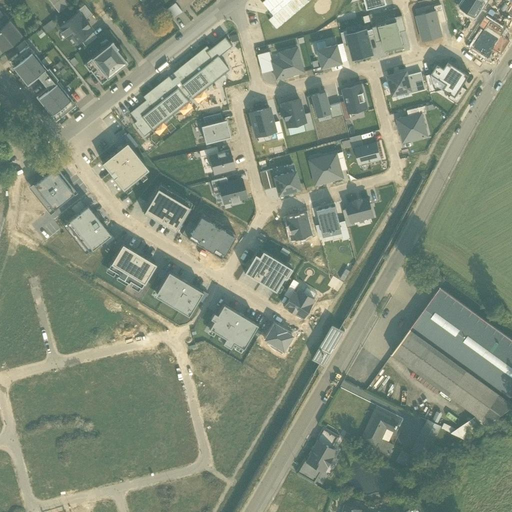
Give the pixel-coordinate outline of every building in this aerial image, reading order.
[(64,0),(56,0),(51,4),(58,13),(68,4),(64,0)] [(158,6),(153,0),(147,0),(142,4),(149,13),(158,6)] [(276,29),(309,0),(265,0),(262,3),(273,16),(268,20),(276,29)] [(364,0),(367,9),(385,5),(386,4),(384,0),(364,0)] [(464,0),(459,8),(475,18),(486,1),(484,0),(464,0)] [(175,4),(166,11),(173,19),(182,12),(175,4)] [(435,11),(438,24),(445,22),(441,6),(434,7),(435,11)] [(435,11),(416,16),(423,42),(442,37),(438,24),(435,11)] [(78,13),(59,28),(68,39),(70,37),(76,43),(85,36),(92,31),(78,13)] [(0,15),(0,27),(3,25),(9,20),(4,14),(1,17),(0,15)] [(395,18),(396,22),(399,32),(405,31),(402,16),(395,18)] [(501,35),(505,30),(485,17),(479,26),(484,29),(472,47),(487,57),(492,50),(502,35),(501,35)] [(3,25),(0,27),(0,49),(1,51),(21,35),(9,20),(3,25)] [(52,20),(42,25),(44,31),(55,25),(52,20)] [(396,22),(378,26),(382,41),(385,51),(403,47),(399,32),(396,22)] [(382,41),(378,26),(372,28),(373,30),(374,35),(376,42),(382,41)] [(366,29),(347,35),(349,44),(353,60),(373,55),(368,37),(374,35),(373,30),(367,32),(366,29)] [(343,45),(349,44),(347,35),(346,32),(340,33),(343,45)] [(510,41),(502,35),(492,50),(501,55),(510,41)] [(133,123),(144,136),(151,130),(152,131),(189,101),(185,97),(189,94),(192,98),(229,69),(218,56),(232,46),(225,37),(209,49),(206,46),(172,73),(175,77),(171,80),(168,76),(142,96),(145,100),(129,113),(136,121),(133,123)] [(90,70),(101,83),(127,62),(115,47),(114,48),(109,42),(85,62),(90,68),(88,69),(89,71),(90,70)] [(342,63),(337,45),(318,50),(322,68),(342,63)] [(274,70),(276,79),(303,72),(297,49),(280,53),(282,59),(272,62),(274,70)] [(12,67),(27,85),(45,69),(31,52),(12,67)] [(262,73),(274,70),(272,62),(271,62),(269,52),(257,55),(262,73)] [(462,87),(469,75),(448,61),(444,68),(437,64),(431,74),(435,91),(443,89),(451,94),(455,97),(462,87)] [(411,90),(407,76),(406,72),(388,77),(393,95),(410,90),(411,90)] [(421,72),(407,76),(411,90),(410,90),(411,93),(425,90),(421,72)] [(430,93),(435,91),(431,74),(425,76),(430,93)] [(37,97),(50,114),(70,99),(56,82),(37,97)] [(368,109),(361,85),(343,90),(346,101),(349,114),(368,109)] [(467,90),(462,87),(455,97),(451,94),(448,98),(458,104),(467,90)] [(325,93),(312,96),(317,117),(330,113),(331,113),(329,106),(325,93)] [(299,100),(281,104),(283,112),(282,112),(284,119),(285,119),(287,127),(303,123),(305,122),(303,114),(299,100)] [(346,101),(340,103),(343,116),(345,120),(350,118),(349,114),(346,101)] [(340,103),(329,106),(331,113),(330,113),(332,119),(343,116),(340,103)] [(407,111),(409,117),(421,114),(426,113),(424,106),(407,111)] [(275,132),(268,107),(250,112),(256,137),(275,132)] [(203,118),(205,125),(222,121),(220,113),(203,118)] [(310,113),(303,114),(305,122),(303,123),(305,132),(314,130),(310,113)] [(409,117),(398,120),(404,142),(427,136),(421,114),(409,117)] [(226,120),(222,121),(205,125),(201,126),(205,144),(230,137),(226,120)] [(273,123),(278,140),(283,139),(279,121),(273,123)] [(126,143),(132,150),(138,146),(128,133),(123,138),(126,143)] [(354,148),(363,146),(360,135),(349,138),(352,149),(354,148)] [(381,159),(377,142),(363,146),(354,148),(359,165),(381,159)] [(126,143),(101,163),(110,174),(113,171),(117,175),(114,178),(123,189),(148,169),(132,150),(126,143)] [(230,150),(208,155),(213,175),(235,169),(230,150)] [(336,154),(341,171),(347,170),(342,152),(336,154)] [(336,154),(309,161),(315,185),(343,178),(341,171),(336,154)] [(288,174),(274,177),(276,187),(278,195),(299,189),(293,164),(286,166),(288,174)] [(76,192),(55,165),(32,183),(39,191),(35,194),(44,205),(47,202),(54,210),(76,192)] [(276,187),(274,177),(272,170),(259,173),(264,190),(276,187)] [(214,194),(221,192),(219,186),(227,183),(226,178),(211,182),(214,194)] [(219,186),(221,192),(223,203),(231,201),(231,203),(239,201),(238,199),(246,197),(242,180),(227,183),(219,186)] [(190,207),(156,187),(141,211),(176,232),(190,207)] [(354,202),(347,204),(348,209),(352,222),(373,216),(368,198),(361,200),(361,199),(354,201),(354,202)] [(76,215),(85,207),(80,201),(71,209),(76,215)] [(65,223),(89,252),(111,234),(87,205),(85,207),(76,215),(65,223)] [(335,206),(318,211),(321,224),(324,236),(332,233),(334,239),(343,237),(341,231),(342,231),(339,222),(335,206)] [(347,228),(353,226),(352,222),(348,209),(342,210),(345,221),(347,228)] [(285,219),(290,240),(311,235),(312,234),(310,227),(307,213),(285,219)] [(188,238),(188,239),(201,247),(203,245),(207,247),(205,249),(220,258),(235,234),(226,229),(225,231),(219,228),(221,225),(215,222),(214,225),(208,221),(209,219),(202,214),(196,225),(188,238)] [(181,234),(188,238),(196,225),(189,221),(181,234)] [(345,221),(339,222),(342,231),(341,231),(343,237),(343,239),(350,237),(347,228),(345,221)] [(318,237),(324,236),(321,224),(315,225),(318,237)] [(318,237),(315,225),(310,227),(312,234),(311,235),(313,245),(320,243),(318,237)] [(179,236),(177,241),(214,260),(216,256),(179,236)] [(155,264),(122,244),(108,268),(119,274),(117,276),(128,283),(130,281),(141,288),(155,264)] [(291,268),(262,251),(259,257),(255,254),(244,272),(275,290),(283,276),(286,277),(291,268)] [(190,312),(202,292),(186,282),(186,283),(182,281),(183,280),(168,271),(156,292),(161,295),(159,298),(174,307),(176,304),(181,307),(179,310),(184,313),(186,309),(190,312)] [(284,295),(289,298),(293,292),(298,283),(293,280),(284,295)] [(511,394),(511,339),(440,287),(392,353),(478,415),(488,422),(511,405),(511,402),(507,399),(507,398),(511,394)] [(289,298),(284,307),(303,318),(314,300),(302,293),(296,294),(293,292),(289,298)] [(239,313),(223,304),(217,314),(213,312),(210,318),(213,320),(209,328),(225,338),(222,343),(230,348),(233,343),(243,348),(257,324),(243,316),(242,317),(238,314),(239,313)] [(274,323),(264,340),(271,344),(269,346),(281,353),(292,336),(285,332),(285,330),(274,323)] [(328,324),(311,359),(325,365),(341,329),(328,324)] [(84,396),(106,391),(100,366),(78,372),(84,396)] [(399,421),(375,410),(361,440),(379,449),(380,448),(384,440),(381,438),(386,427),(394,430),(396,427),(398,424),(397,424),(399,421)] [(478,415),(452,432),(464,438),(488,422),(478,415)] [(427,420),(411,452),(424,458),(440,426),(427,420)] [(339,436),(324,427),(316,440),(318,441),(319,440),(332,448),(339,436)] [(318,441),(314,447),(313,448),(314,448),(311,453),(310,453),(310,454),(307,461),(304,460),(299,469),(315,478),(320,469),(324,472),(328,465),(329,464),(328,464),(332,458),(333,457),(332,457),(336,450),(332,448),(319,440),(318,441)] [(315,478),(299,469),(296,474),(312,483),(315,478)]
